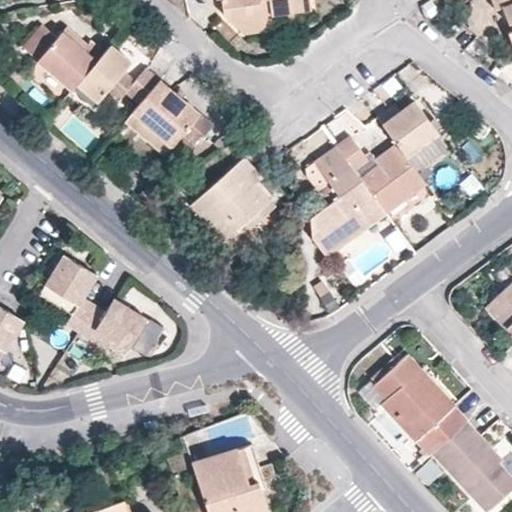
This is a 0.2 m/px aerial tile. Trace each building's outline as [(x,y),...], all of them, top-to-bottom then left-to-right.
[(220,0),(223,14),(243,32),(273,28),(271,13),(311,8),(309,0),(220,0)] [(511,0),(490,0),(494,8),(500,6),(507,23),(511,21),(511,30),(508,32),(511,41),(511,0)] [(19,46),(70,90),(75,83),(97,59),(63,29),(56,36),(40,22),(19,46)] [(130,62),(110,44),(97,59),(75,83),(96,101),(106,89),(124,70),(130,62)] [(138,103),(159,79),(145,67),(135,79),(125,92),(138,103)] [(135,79),(124,70),(106,89),(119,98),(125,92),(135,79)] [(199,112),(159,79),(138,103),(132,110),(172,144),(199,112)] [(413,99),(380,122),(394,141),(405,155),(437,133),(413,99)] [(162,156),(172,144),(132,110),(121,122),(162,156)] [(385,211),(426,183),(405,155),(394,141),(368,159),(349,135),(335,145),(385,211)] [(325,254),(385,211),(360,178),(335,145),(313,160),(329,181),(317,190),(327,203),(310,216),(312,237),(325,254)] [(240,223),(269,198),(255,182),(262,176),(243,156),(190,204),(222,239),(240,223)] [(305,174),(317,190),(329,181),(313,160),(305,167),(305,174)] [(275,205),(269,198),(240,223),(247,230),(275,205)] [(63,255),(45,284),(60,294),(54,303),(71,314),(65,324),(78,332),(95,305),(82,297),(95,276),(63,255)] [(501,259),(491,268),(502,279),(511,269),(501,259)] [(511,282),(486,307),(511,334),(511,282)] [(60,294),(45,284),(39,293),(54,303),(60,294)] [(95,305),(78,332),(105,349),(112,338),(128,348),(147,318),(113,298),(105,312),(95,305)] [(0,348),(3,351),(22,319),(0,306),(0,348)] [(423,454),(426,457),(430,453),(466,420),(425,376),(422,378),(416,372),(419,369),(407,355),(374,384),(371,379),(359,391),(375,407),(380,402),(417,439),(418,439),(424,444),(428,449),(423,454)] [(424,365),(419,369),(416,372),(422,378),(425,376),(429,370),(424,365)] [(466,420),(430,453),(487,511),(511,487),(511,476),(499,462),(503,458),(466,420)] [(238,456),(256,451),(253,443),(192,462),(208,511),(268,511),(258,481),(265,478),(260,465),(244,471),(238,456)] [(419,450),(423,454),(428,449),(424,444),(419,450)] [(260,465),(256,451),(238,456),(244,471),(260,465)] [(499,462),(511,476),(511,466),(503,458),(499,462)] [(128,511),(124,499),(86,511),(85,511),(128,511)]
